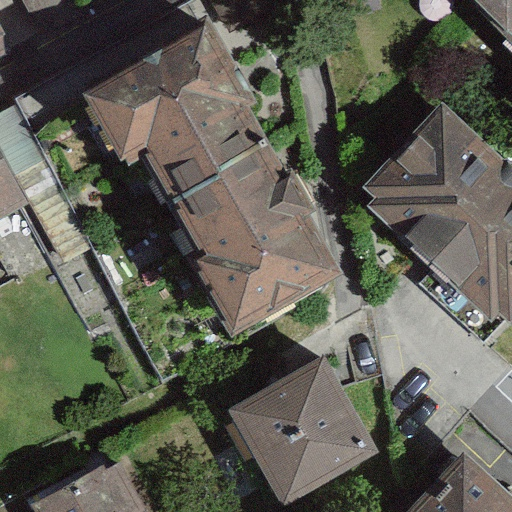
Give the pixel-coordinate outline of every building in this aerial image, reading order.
[(32,0),(47,26),(89,11),(83,0),(32,0)] [(281,0),(218,0),(235,32),(284,6),(281,0)] [(377,0),(317,0),(320,15),(379,5),(377,0)] [(511,0),(490,0),(511,21),(511,0)] [(243,95),(204,26),(89,91),(124,151),(142,141),(206,254),(198,259),(236,326),(336,270),(237,98),(243,95)] [(93,248),(19,104),(0,113),(0,143),(62,264),(93,248)] [(511,174),(443,110),(372,186),(384,198),(378,204),(494,312),(502,304),(511,313),(511,174)] [(0,216),(24,204),(0,157),(0,216)] [(325,365),(243,411),(290,494),(372,448),(325,365)] [(511,511),(511,507),(462,462),(416,511),(511,511)] [(149,511),(126,470),(49,511),(149,511)]
